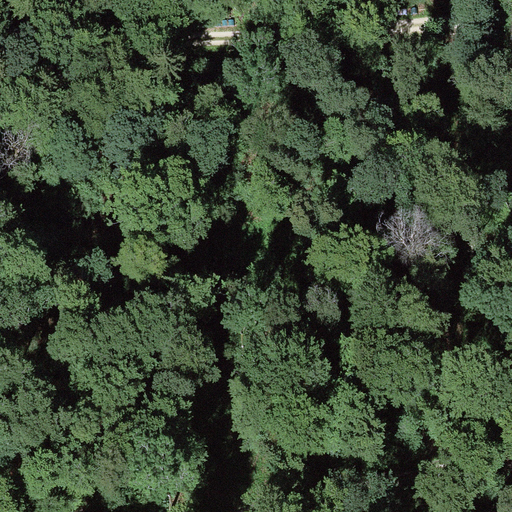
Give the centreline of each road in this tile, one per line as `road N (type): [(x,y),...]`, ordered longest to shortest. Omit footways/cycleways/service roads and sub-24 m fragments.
road 1 (track): [(511,13),(262,35),(0,45)]
road 2 (track): [(511,453),(264,511)]
